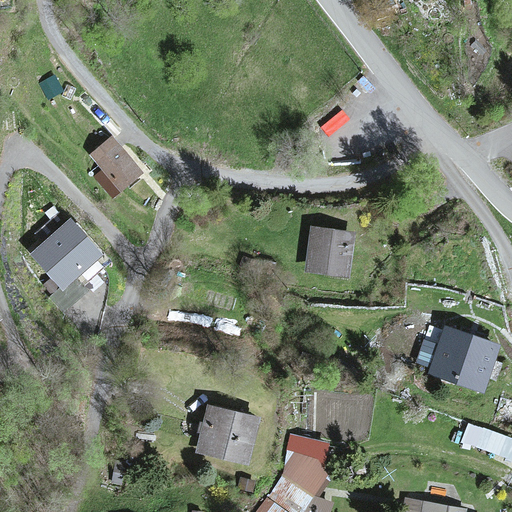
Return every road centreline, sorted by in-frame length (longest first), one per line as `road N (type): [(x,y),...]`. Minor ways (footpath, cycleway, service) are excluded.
road 1 (residential): [(180,165),(353,184),(443,134)]
road 2 (residential): [(180,165),(94,422)]
road 3 (residential): [(43,0),(69,58),(142,143),(180,165)]
road 4 (unclassified): [(443,134),(334,0)]
road 5 (residential): [(511,252),(440,163),(443,134)]
